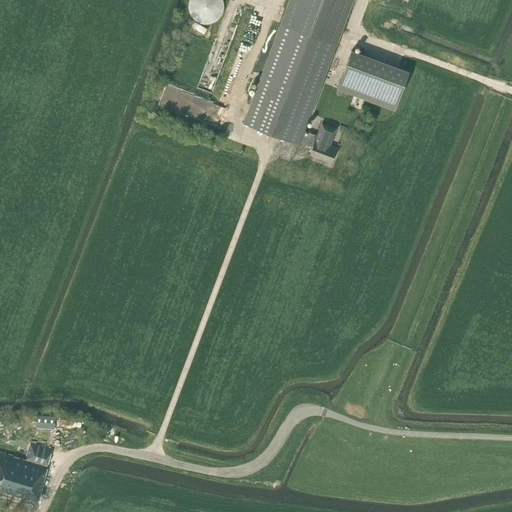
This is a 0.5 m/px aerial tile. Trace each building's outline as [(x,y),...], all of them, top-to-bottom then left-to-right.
[(220,23),(224,0),(198,0),(195,18),(220,23)] [(335,44),(336,45),(353,0),(288,0),(280,23),(288,26),(250,126),(298,144),(299,142),(312,147),(309,155),(330,163),(336,148),(323,143),(325,139),(303,130),(335,44)] [(345,48),(330,85),(394,110),(408,72),(345,48)] [(36,427),(42,428),(42,423),(55,424),(55,417),(37,415),(36,427)] [(0,491),(37,502),(51,450),(30,443),(25,460),(0,452),(0,491)]
